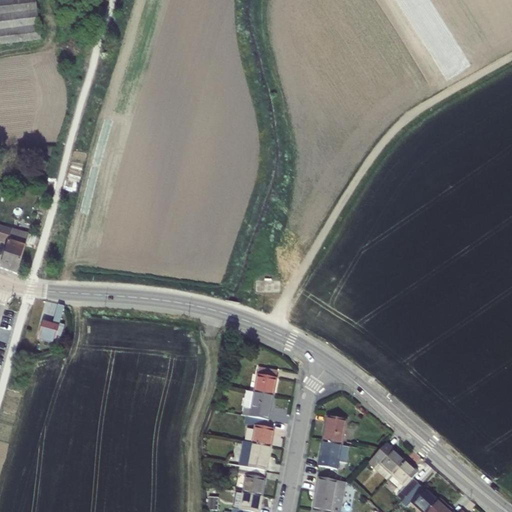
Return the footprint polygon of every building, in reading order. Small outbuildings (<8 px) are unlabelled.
[(0,0),(0,44),(47,38),(42,0),(0,0)] [(0,238),(14,242),(7,267),(23,273),(35,232),(30,231),(29,235),(17,232),(18,229),(0,223),(0,238)] [(70,305),(65,303),(59,322),(65,323),(70,305)] [(50,321),(45,338),(60,342),(62,335),(66,337),(69,328),(64,326),(65,325),(50,321)] [(259,367),(254,393),(274,396),(278,370),(259,367)] [(243,416),(250,417),(269,421),(274,396),(254,393),(247,391),(243,416)] [(255,426),(252,443),(271,447),(274,429),(268,428),(269,421),(250,417),(248,424),(255,426)] [(342,445),(347,420),(327,417),(323,441),(342,445)] [(337,470),(342,445),(323,441),(318,467),(337,470)] [(245,442),(240,466),(267,471),(271,447),(252,443),(245,442)] [(404,461),(385,444),(378,452),(368,463),(374,468),(378,463),(391,475),(404,461)] [(417,473),(404,461),(391,475),(404,487),(400,492),(405,498),(418,483),(413,478),(417,473)] [(267,471),(240,466),(239,474),(246,476),(243,492),(262,496),(267,471)] [(312,510),(320,511),(339,511),(342,497),(345,483),(318,478),(312,510)] [(426,511),(437,500),(418,483),(405,498),(401,503),(406,508),(411,503),(421,511),(426,511)] [(259,511),(262,496),(243,492),(240,510),(233,509),(232,511),(259,511)] [(450,511),(437,500),(426,511),(450,511)]
